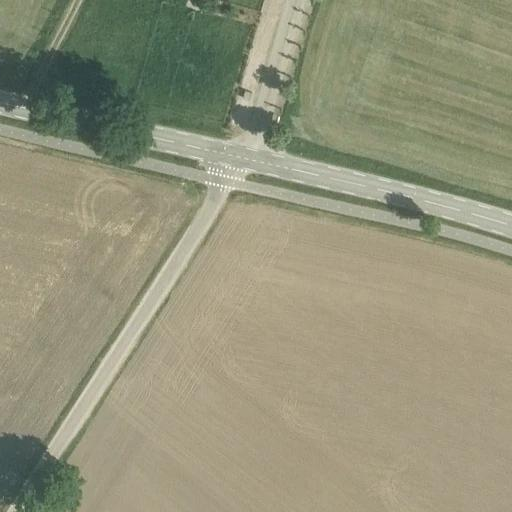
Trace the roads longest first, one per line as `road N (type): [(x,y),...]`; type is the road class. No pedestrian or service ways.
road 1 (unclassified): [(217,181),(8,511)]
road 2 (tertiary): [(511,220),(230,145)]
road 3 (tertiary): [(230,145),(0,91)]
